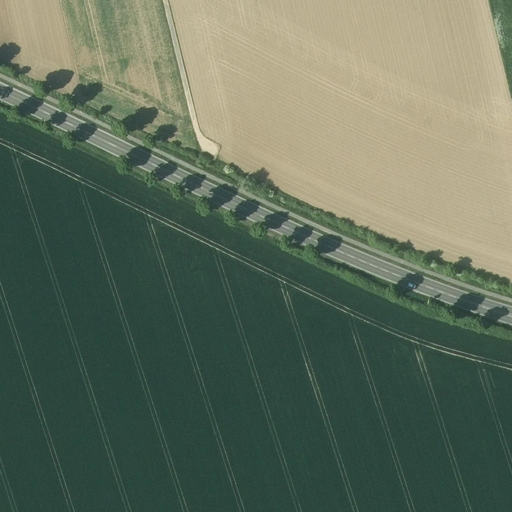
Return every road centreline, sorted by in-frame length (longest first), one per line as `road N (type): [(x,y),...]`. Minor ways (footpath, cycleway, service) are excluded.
road 1 (secondary): [(511,315),(314,241),(0,92)]
road 2 (track): [(208,152),(169,0)]
